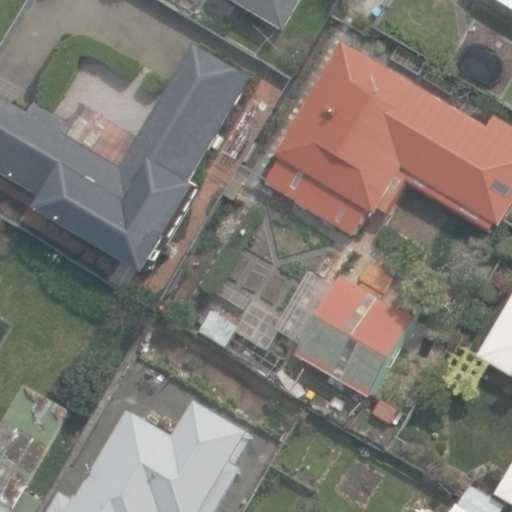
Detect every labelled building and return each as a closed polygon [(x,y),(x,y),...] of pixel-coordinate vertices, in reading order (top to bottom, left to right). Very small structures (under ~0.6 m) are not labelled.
[(233,0),(295,34),(314,0),(233,0)] [(493,128),(347,43),(263,187),(362,245),(382,210),(395,218),(413,187),(505,241),(511,228),(511,124),(500,117),(493,128)] [(107,246),(153,273),(169,246),(204,186),(195,180),(210,155),(255,78),(198,44),(126,168),(67,133),(74,122),(40,102),(34,112),(0,92),(0,171),(46,199),(50,201),(45,209),(107,246)] [(201,274),(212,253),(197,246),(187,267),(201,274)] [(193,301),(205,283),(186,270),(174,289),(193,301)] [(301,354),(376,397),(421,318),(346,275),(301,354)] [(511,476),(502,493),(511,499),(511,306),(483,356),(511,373),(511,476)] [(230,347),(242,327),(223,316),(211,337),(230,347)] [(0,511),(39,511),(46,500),(29,490),(74,412),(29,385),(0,435),(0,511)] [(242,462),(258,435),(206,403),(184,438),(139,411),(83,503),(66,492),(54,511),(222,511),(249,467),(242,462)] [(458,488),(466,473),(401,437),(392,452),(458,488)] [(462,501),(456,511),(511,511),(511,507),(479,489),(469,505),(462,501)]
